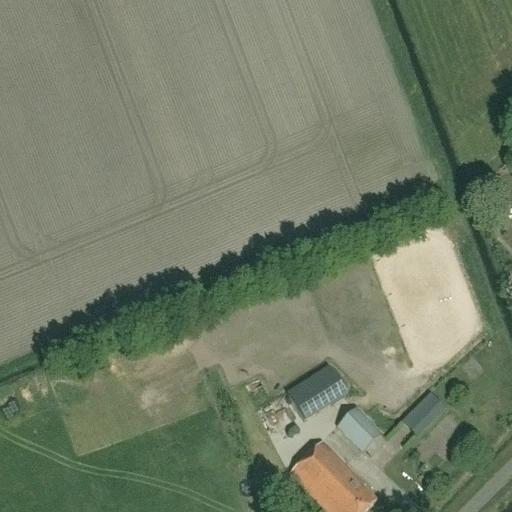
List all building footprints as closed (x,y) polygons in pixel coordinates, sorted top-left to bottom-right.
[(287,361),(310,353),(305,340),(283,348),(287,361)] [(295,401),(331,381),(325,370),(289,391),(295,401)] [(338,378),(298,402),(304,412),(344,389),(338,378)] [(445,409),(431,395),(402,425),(416,439),(445,409)] [(356,411),(347,420),(338,429),(364,455),(382,437),(356,411)] [(196,502),(254,483),(235,427),(177,446),(196,502)] [(322,444),(289,476),(324,511),(367,511),(377,502),(363,489),(365,487),(322,444)]
